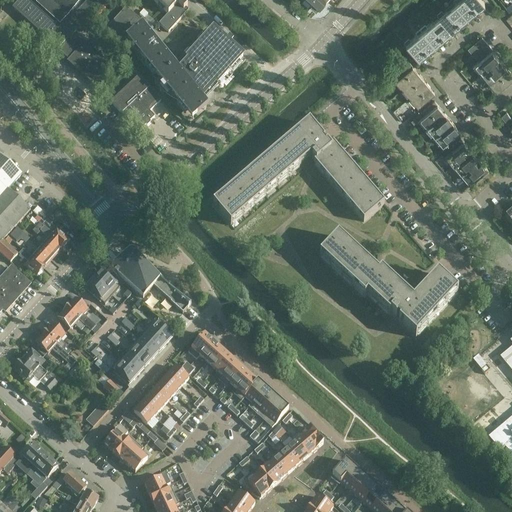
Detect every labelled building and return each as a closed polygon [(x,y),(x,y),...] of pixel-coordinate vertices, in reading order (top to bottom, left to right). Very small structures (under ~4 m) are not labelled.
[(105,74),(112,67),(85,43),(83,45),(70,33),(99,0),(27,0),(26,1),(25,0),(20,0),(12,10),(58,51),(61,47),(72,57),(67,63),(98,90),(109,78),(105,74)] [(179,2),(176,0),(146,0),(147,1),(149,2),(150,1),(151,1),(152,0),(159,6),(158,8),(158,9),(158,10),(159,11),(159,12),(160,12),(161,13),(162,13),(163,13),(164,12),(165,12),(168,14),(159,24),(168,33),(188,10),(186,8),(187,6),(180,0),(179,0),(180,0),(180,1),(179,2)] [(315,11),(324,1),(322,0),(307,0),(311,4),(309,6),(315,11)] [(464,0),(456,0),(453,3),(466,18),(474,11),(464,0)] [(464,0),(474,11),(482,4),(481,3),(483,0),(464,0)] [(453,3),(445,10),(458,25),(466,18),(453,3)] [(226,78),(243,60),(230,48),(232,45),(228,42),(226,44),(213,33),(187,62),(189,64),(178,75),(142,30),(146,26),(125,7),(105,31),(120,48),(128,41),(156,75),(151,79),(163,96),(167,98),(169,100),(172,102),(176,104),(180,105),(183,106),(186,107),(191,108),(194,108),(197,108),(198,109),(202,104),(201,103),(205,98),(215,87),(216,89),(226,78)] [(445,10),(437,16),(450,32),(458,25),(445,10)] [(437,16),(429,23),(442,39),(450,32),(437,16)] [(429,23),(421,30),(434,45),(442,39),(429,23)] [(421,30),(413,37),(426,52),(434,45),(421,30)] [(402,47),(411,57),(414,54),(418,59),(426,52),(413,37),(405,44),(402,47)] [(484,41),(481,37),(466,50),(470,54),(484,41)] [(484,41),(470,54),(474,58),(488,46),(484,41)] [(477,62),(491,52),(490,51),(491,50),(488,46),(474,58),(477,62)] [(491,52),(474,66),(481,74),(498,59),(494,55),(491,52)] [(501,64),(497,60),(481,74),(488,83),(505,68),(502,63),(501,64)] [(409,62),(385,83),(388,87),(395,80),(401,87),(418,72),(416,69),(415,70),(409,62)] [(505,68),(488,83),(496,91),(511,77),(511,76),(511,75),(509,72),(508,73),(505,68)] [(418,72),(401,87),(409,96),(426,82),(423,78),(419,74),(420,74),(418,72)] [(138,77),(110,103),(138,133),(154,118),(149,112),(160,102),(138,77)] [(426,82),(409,96),(417,106),(434,92),(433,92),(434,91),(431,87),(430,87),(426,83),(427,83),(426,82)] [(434,101),(411,121),(414,125),(419,120),(425,126),(443,111),(441,108),(440,109),(434,101)] [(443,111),(425,126),(433,136),(451,120),(448,117),(447,117),(444,113),(444,112),(443,111)] [(511,120),(505,112),(500,117),(511,131),(511,120)] [(451,120),(433,136),(442,145),(459,131),(458,130),(459,130),(455,126),(451,122),(451,121),(451,120)] [(384,205),(380,200),(379,200),(383,205),(381,207),(374,200),(331,149),(331,150),(324,141),(319,135),(311,125),(306,130),(304,128),(298,133),(296,134),(296,135),(291,139),(292,141),(288,145),(286,143),(285,144),(285,145),(286,144),(288,147),(285,149),(216,208),(214,206),(218,202),(218,201),(213,206),(230,226),(232,225),(231,225),(230,223),(234,219),(236,221),(241,217),(243,215),(241,213),(245,210),(247,212),(253,207),(255,206),(253,203),(257,200),(259,202),(264,197),(266,196),(264,194),(268,190),(270,192),(276,187),(276,188),(277,186),(275,184),(280,180),(281,183),(287,178),(289,177),(287,174),(288,173),(291,171),(293,173),(298,168),(301,166),(300,166),(298,164),(300,161),(308,155),(315,163),(314,164),(317,168),(363,223),(384,205)] [(460,139),(450,147),(453,150),(446,156),(452,164),(470,149),(467,146),(466,146),(460,139)] [(470,149),(452,164),(461,174),(478,160),(477,159),(478,158),(474,154),(473,154),(470,150),(470,149)] [(0,254),(10,264),(17,256),(2,242),(30,212),(8,191),(22,176),(0,155),(0,254)] [(478,160),(461,174),(468,182),(472,178),(475,181),(487,171),(484,167),(485,167),(481,162),(481,163),(478,160)] [(511,208),(503,216),(510,225),(511,223),(511,208)] [(49,226),(61,213),(58,209),(49,219),(42,211),(37,217),(44,223),(45,222),(49,226)] [(74,236),(81,228),(70,219),(69,220),(65,216),(59,221),(64,225),(63,226),(74,236)] [(57,232),(53,235),(44,227),(39,223),(32,231),(36,235),(40,231),(45,236),(44,237),(60,251),(68,242),(57,232)] [(60,251),(44,237),(41,240),(45,244),(41,250),(52,260),(60,251)] [(387,315),(389,317),(390,315),(399,323),(415,339),(457,293),(438,275),(433,280),(438,276),(440,278),(413,307),(382,278),(379,281),(340,245),(336,241),(338,238),(342,243),(343,242),(338,237),(319,257),(321,259),(321,258),(322,256),(324,258),(326,260),(325,262),(330,267),(331,269),(333,266),(337,270),(336,272),(341,277),(342,279),(344,277),(348,280),(347,282),(352,287),(352,288),(353,289),(355,287),(359,291),(358,293),(363,298),(364,299),(369,294),(373,298),(371,300),(377,305),(376,305),(378,307),(380,304),(384,308),(382,310),(388,315),(387,315)] [(44,268),(29,254),(28,255),(23,251),(27,247),(22,243),(15,251),(19,255),(28,263),(25,267),(36,277),(44,268)] [(32,251),(29,254),(44,268),(52,260),(41,250),(36,255),(32,251)] [(111,267),(111,268),(112,269),(112,270),(143,298),(153,286),(164,296),(183,313),(189,307),(189,306),(190,306),(191,306),(171,288),(161,279),(150,269),(138,259),(134,255),(133,255),(132,254),(130,254),(118,262),(113,265),(112,266),(111,267)] [(0,280),(0,307),(3,310),(5,312),(29,285),(11,269),(0,280)] [(101,272),(94,280),(112,297),(120,289),(101,272)] [(94,280),(86,289),(105,306),(112,297),(94,280)] [(75,301),(66,310),(91,333),(95,328),(82,317),(87,312),(75,301)] [(66,310),(58,320),(70,331),(75,325),(88,336),(91,333),(66,310)] [(173,337),(155,320),(147,329),(166,345),(173,337)] [(52,326),(44,335),(67,356),(71,352),(60,342),(64,337),(52,326)] [(166,345),(147,329),(140,337),(158,353),(166,345)] [(511,332),(511,333),(511,335),(511,340),(510,342),(511,344),(511,347),(500,358),(511,372),(511,418),(488,438),(500,452),(505,448),(509,453),(511,456),(511,332)] [(44,335),(35,345),(47,356),(52,351),(65,363),(69,358),(67,356),(44,335)] [(195,360),(212,342),(204,335),(188,353),(195,360)] [(158,353),(140,337),(133,345),(151,361),(158,353)] [(206,364),(220,349),(212,342),(195,360),(196,361),(199,357),(206,364)] [(151,361),(133,345),(126,353),(144,370),(151,361)] [(214,370),(227,355),(220,349),(206,364),(214,370)] [(31,352),(22,362),(53,389),(61,380),(55,374),(55,375),(52,373),(56,368),(54,366),(46,376),(39,369),(43,363),(31,352)] [(144,370),(126,353),(125,353),(129,356),(127,359),(122,364),(119,361),(118,361),(137,378),(144,370)] [(218,381),(235,362),(227,355),(214,370),(221,377),(218,381)] [(490,371),(478,356),(473,361),(484,375),(490,371)] [(137,378),(118,361),(111,369),(129,386),(137,378)] [(53,389),(22,362),(14,371),(26,382),(31,377),(50,393),(53,389)] [(226,388),(243,369),(235,362),(218,381),(226,388)] [(185,373),(190,367),(186,363),(181,369),(185,373)] [(189,376),(194,370),(190,367),(185,373),(189,376)] [(175,368),(168,376),(182,388),(189,380),(175,368)] [(234,395),(250,376),(243,369),(226,388),(230,385),(236,391),(233,394),(234,395)] [(127,386),(113,373),(112,372),(107,377),(115,383),(125,393),(129,388),(127,386)] [(105,386),(109,379),(104,375),(100,382),(105,386)] [(182,388),(168,376),(161,383),(175,396),(182,388)] [(241,402),(258,383),(250,376),(234,395),(241,402)] [(175,396),(161,383),(154,391),(168,403),(175,396)] [(249,409),(266,390),(258,383),(241,402),(242,402),(245,398),(251,404),(248,408),(249,409)] [(257,415),(273,397),(266,390),(249,409),(257,415)] [(168,403),(154,391),(147,399),(161,411),(168,403)] [(264,422),(281,404),(273,397),(257,415),(264,422)] [(161,411),(147,399),(140,406),(154,419),(161,411)] [(86,421),(93,428),(111,408),(104,402),(86,421)] [(289,411),(281,404),(264,422),(272,429),(289,411)] [(154,419),(140,406),(133,414),(147,427),(154,419)] [(0,422),(7,429),(11,425),(0,414),(0,422)] [(136,426),(139,423),(135,420),(129,426),(133,429),(136,426)] [(323,445),(308,428),(300,435),(315,452),(323,445)] [(112,453),(127,435),(124,439),(116,432),(104,446),(112,453)] [(254,433),(249,438),(253,442),(259,436),(255,432),(254,433)] [(119,460),(135,442),(127,435),(112,453),(119,460)] [(315,452),(300,435),(301,437),(294,443),(293,441),(307,458),(315,452)] [(307,458),(293,441),(285,448),(300,465),(307,458)] [(127,467),(143,449),(135,442),(119,460),(127,467)] [(33,447),(23,458),(22,458),(18,462),(14,459),(2,471),(7,475),(15,466),(26,476),(33,468),(34,469),(44,457),(33,447)] [(6,448),(0,455),(0,460),(6,466),(15,457),(6,448)] [(300,465),(285,448),(284,449),(286,450),(279,457),(292,472),(300,465)] [(135,474),(147,460),(140,453),(143,450),(143,449),(127,467),(135,474)] [(58,469),(44,457),(34,469),(47,481),(58,469)] [(292,472),(279,457),(271,464),(284,479),(292,472)] [(338,485),(353,468),(345,462),(330,478),(338,485)] [(284,479),(271,464),(263,470),(276,486),(284,479)] [(347,490),(361,475),(353,468),(338,485),(339,486),(340,484),(347,490)] [(276,486),(263,470),(255,477),(268,492),(276,486)] [(355,497),(368,482),(361,475),(347,490),(355,497)] [(70,476),(65,482),(61,478),(52,487),(56,491),(63,484),(69,489),(68,490),(71,492),(71,493),(76,499),(78,497),(79,498),(81,495),(83,492),(86,490),(70,476)] [(165,477),(144,486),(149,496),(170,486),(165,477)] [(268,492),(255,477),(247,484),(261,499),(268,492)] [(363,504),(376,489),(368,482),(355,497),(363,504)] [(39,498),(47,489),(42,484),(34,493),(39,498)] [(170,486),(149,496),(153,505),(174,495),(170,486)] [(370,511),(384,496),(376,489),(363,504),(370,511)] [(86,494),(83,492),(81,495),(84,497),(80,505),(92,511),(98,501),(86,494)] [(250,511),(255,505),(238,494),(232,502),(246,511),(250,511)] [(174,495),(153,505),(156,511),(162,511),(179,504),(178,504),(174,495)] [(40,496),(36,504),(44,508),(48,500),(40,496)] [(77,507),(79,503),(76,501),(69,496),(66,501),(73,506),(73,505),(77,507)] [(371,511),(383,511),(391,503),(384,496),(370,511),(371,511)] [(317,498),(311,506),(318,511),(331,511),(333,509),(317,498)] [(246,511),(232,502),(226,511),(227,511),(246,511)] [(0,511),(9,511),(0,503),(0,511)] [(397,511),(399,510),(391,503),(383,511),(397,511)]
